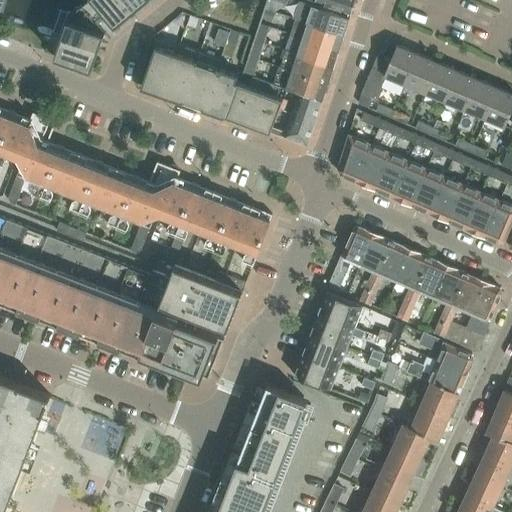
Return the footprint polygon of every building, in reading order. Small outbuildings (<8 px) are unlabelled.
[(98,24),(106,17),(115,27),(133,13),(122,0),(84,0),(81,3),(98,24)] [(122,0),(133,13),(147,0),(122,0)] [(310,0),(314,1),(315,2),(351,14),(355,0),(310,0)] [(100,48),(105,32),(98,24),(81,3),(70,12),(62,34),(100,48)] [(308,22),(344,34),(350,18),(314,6),(311,15),(296,10),(293,18),(296,18),(308,22)] [(275,12),(266,9),(263,18),(272,21),(275,12)] [(339,51),(344,34),(308,22),(296,18),(290,34),(303,39),(339,51)] [(254,40),(264,44),(269,26),(261,23),(259,23),(254,40)] [(229,33),(220,29),(215,42),(225,45),(229,33)] [(60,41),(55,56),(92,70),(100,48),(62,34),(60,41)] [(285,51),(298,55),(334,67),(339,51),(303,39),(290,34),(285,50),(285,51)] [(248,57),(258,60),(264,44),(254,40),(248,57)] [(162,94),(183,101),(201,51),(179,43),(176,52),(162,94)] [(386,76),(405,84),(418,53),(398,44),(391,61),(378,55),(362,92),(373,97),(376,99),(386,76)] [(141,87),(162,94),(176,52),(156,45),(141,87)] [(280,57),(295,62),(292,71),(328,83),(334,67),(298,55),(285,51),(285,50),(283,49),(280,57)] [(183,101),(204,109),(219,67),(222,58),(201,51),(183,101)] [(405,84),(425,92),(438,62),(418,53),(405,84)] [(246,63),(243,72),(253,76),(258,60),(248,57),(246,63)] [(425,92),(445,101),(458,70),(438,62),(425,92)] [(204,109),(225,116),(225,115),(226,115),(238,81),(237,81),(239,74),(219,67),(204,109)] [(274,83),(288,88),(323,100),(328,83),(292,71),(279,67),(274,83)] [(445,101),(465,109),(478,79),(458,70),(445,101)] [(226,115),(271,132),(283,98),(272,94),(276,84),(253,76),(249,85),(238,81),(226,115)] [(465,109),(485,118),(498,87),(478,79),(465,109)] [(511,93),(498,87),(485,118),(505,127),(511,111),(511,93)] [(316,121),(323,100),(288,88),(281,110),(291,113),(316,121)] [(373,97),(362,92),(358,103),(368,107),(373,97)] [(394,110),(380,103),(376,111),(391,117),(394,110)] [(0,164),(2,165),(5,159),(3,156),(5,151),(18,156),(21,163),(7,197),(10,202),(15,204),(26,175),(28,176),(40,181),(38,185),(34,187),(32,192),(41,196),(50,200),(53,194),(51,190),(53,186),(65,191),(78,195),(76,200),(72,202),(70,207),(79,211),(88,215),(91,209),(89,205),(91,201),(103,205),(116,210),(114,215),(110,216),(108,222),(117,226),(126,230),(129,224),(127,220),(129,215),(139,220),(142,221),(131,250),(136,252),(141,250),(155,216),(161,213),(175,218),(173,223),(169,224),(167,230),(176,234),(185,237),(188,232),(186,228),(188,223),(200,228),(213,233),(211,238),(207,239),(205,245),(214,249),(223,252),(226,247),(224,243),(226,238),(238,243),(251,248),(249,253),(245,254),(243,260),(253,264),(273,213),(253,205),(234,197),(215,190),(196,182),(178,175),(181,169),(158,160),(154,170),(160,172),(156,182),(154,181),(149,179),(137,175),(120,168),(118,167),(100,160),(81,152),(62,145),(43,137),(47,128),(53,130),(57,120),(34,111),(31,117),(13,110),(0,104),(0,164)] [(410,117),(394,110),(391,117),(407,124),(410,117)] [(364,111),(360,120),(379,128),(383,119),(364,111)] [(308,145),(316,121),(291,113),(283,136),(308,145)] [(383,119),(379,128),(397,136),(401,127),(383,119)] [(434,127),(419,121),(416,128),(431,134),(434,127)] [(401,127),(397,136),(416,143),(420,135),(401,127)] [(449,134),(434,127),(431,134),(446,141),(449,134)] [(356,181),(372,144),(349,134),(338,169),(341,174),(356,181)] [(420,135),(416,143),(434,151),(438,143),(420,135)] [(473,144),(458,138),(455,145),(470,152),(473,144)] [(438,143),(434,151),(453,159),(456,151),(438,143)] [(374,189),(390,152),(372,144),(356,181),(374,189)] [(489,151),(473,144),(470,152),(486,158),(489,151)] [(456,151),(453,159),(471,167),(475,159),(456,151)] [(393,197),(409,160),(390,152),(374,189),(393,197)] [(475,159),(471,167),(489,175),(493,167),(475,159)] [(411,205),(427,168),(409,160),(393,197),(411,205)] [(493,167),(489,175),(507,183),(511,175),(493,167)] [(429,213),(445,176),(427,168),(411,205),(429,213)] [(448,221),(464,184),(445,176),(429,213),(448,221)] [(466,229),(482,192),(464,184),(448,221),(466,229)] [(484,237),(500,200),(482,192),(466,229),(484,237)] [(511,204),(500,200),(484,237),(499,243),(505,240),(511,223),(511,204)] [(0,215),(0,224),(11,229),(15,221),(0,215)] [(15,221),(11,229),(28,236),(31,227),(15,221)] [(58,227),(56,230),(70,236),(73,227),(60,222),(58,227)] [(375,232),(359,226),(354,227),(330,284),(331,287),(338,290),(351,258),(362,263),(375,232)] [(70,236),(84,241),(87,232),(73,227),(70,236)] [(35,229),(32,237),(49,244),(52,235),(35,229)] [(375,232),(362,263),(374,269),(360,300),(367,303),(393,240),(375,232)] [(52,235),(49,244),(65,250),(68,242),(52,235)] [(151,240),(149,245),(151,249),(151,250),(161,253),(165,245),(151,240)] [(412,248),(393,240),(367,303),(370,304),(384,273),(399,279),(412,248)] [(68,242),(65,250),(81,256),(85,248),(68,242)] [(203,378),(203,376),(209,378),(224,338),(139,305),(141,300),(0,245),(0,299),(0,300),(19,308),(20,307),(21,307),(20,308),(39,315),(40,315),(41,315),(41,316),(60,323),(60,322),(61,323),(61,324),(80,331),(80,330),(81,331),(81,332),(100,339),(100,338),(101,338),(101,339),(120,347),(120,346),(121,346),(121,347),(140,354),(140,353),(142,354),(142,355),(160,362),(160,361),(162,362),(162,363),(180,370),(181,369),(182,370),(182,371),(200,378),(200,377),(203,378)] [(165,245),(161,253),(175,259),(178,250),(165,245)] [(85,248),(81,256),(98,263),(101,255),(85,248)] [(430,256),(412,248),(399,279),(411,285),(397,316),(403,319),(430,256)] [(101,255),(98,263),(114,269),(117,261),(101,255)] [(449,264),(430,256),(403,319),(407,321),(422,289),(436,295),(449,264)] [(117,261),(114,269),(131,275),(134,267),(117,261)] [(148,282),(143,296),(176,309),(182,312),(183,310),(184,311),(184,312),(203,320),(204,318),(205,319),(204,320),(222,327),(222,326),(228,328),(242,292),(243,291),(242,291),(175,264),(170,277),(153,270),(151,274),(148,282)] [(443,315),(448,318),(467,272),(449,264),(436,295),(449,300),(443,315)] [(134,267),(131,275),(148,282),(151,274),(134,267)] [(219,271),(216,280),(229,285),(233,276),(219,271)] [(459,305),(473,310),(486,280),(467,272),(448,318),(453,320),(459,305)] [(243,290),(246,282),(233,276),(229,285),(243,290)] [(479,346),(485,333),(497,305),(503,292),(501,286),(486,280),(473,310),(475,311),(469,326),(462,343),(474,348),(479,346)] [(327,292),(319,313),(355,327),(363,306),(327,292)] [(355,327),(319,313),(311,333),(347,347),(352,334),(362,338),(365,330),(355,327)] [(450,327),(439,323),(436,330),(446,335),(450,327)] [(392,333),(381,328),(378,336),(389,340),(392,333)] [(347,347),(311,333),(303,353),(340,367),(347,347)] [(437,360),(468,373),(474,358),(472,352),(446,341),(437,360)] [(385,353),(373,349),(370,356),(382,361),(385,353)] [(340,367),(303,353),(295,375),(331,389),(340,367)] [(382,361),(370,356),(368,364),(379,368),(382,361)] [(429,380),(431,381),(459,393),(468,373),(437,360),(429,380)] [(387,361),(382,379),(389,382),(395,364),(387,361)] [(0,511),(5,511),(23,468),(37,430),(39,425),(49,399),(50,398),(50,396),(51,395),(0,375),(0,511)] [(376,381),(365,377),(362,384),(373,389),(376,381)] [(431,381),(422,403),(436,409),(435,412),(449,418),(459,393),(431,381)] [(263,511),(306,403),(307,400),(289,393),(288,392),(267,384),(266,388),(262,397),(261,401),(252,423),(251,427),(243,449),(241,453),(233,474),(231,478),(223,500),(221,504),(217,511),(263,511)] [(511,392),(505,390),(496,411),(511,417),(511,392)] [(375,401),(371,409),(380,413),(384,405),(385,404),(387,397),(377,394),(375,401)] [(432,436),(431,437),(439,440),(449,418),(435,412),(436,409),(422,403),(412,426),(432,436)] [(380,413),(371,409),(363,425),(372,430),(380,413)] [(487,431),(494,434),(511,441),(511,417),(496,411),(487,431)] [(421,458),(431,437),(432,436),(412,426),(412,427),(404,424),(392,449),(406,455),(408,452),(421,458)] [(511,441),(494,434),(485,454),(511,466),(511,465),(511,441)] [(366,443),(356,438),(348,454),(358,459),(366,443)] [(406,455),(392,449),(383,470),(410,483),(421,458),(408,452),(406,455)] [(348,454),(341,470),(350,475),(358,459),(348,454)] [(485,454),(476,474),(503,486),(511,466),(485,454)] [(383,470),(373,491),(387,498),(385,501),(399,507),(410,483),(383,470)] [(476,474),(467,494),(494,506),(503,486),(476,474)] [(344,488),(334,484),(326,500),(336,504),(344,488)] [(387,498),(373,491),(363,511),(396,511),(399,507),(385,501),(387,498)] [(467,494),(458,511),(490,511),(494,506),(467,494)] [(326,500),(320,511),(331,511),(336,504),(326,500)]
